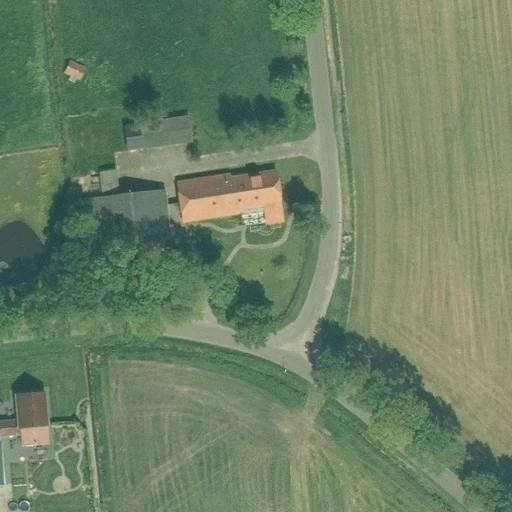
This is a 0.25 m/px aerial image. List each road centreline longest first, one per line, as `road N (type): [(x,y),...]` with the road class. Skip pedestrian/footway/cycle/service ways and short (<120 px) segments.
road 1 (unclassified): [(283,359),(317,301),(331,254),(334,207),(307,0)]
road 2 (unclassified): [(0,336),(107,324),(180,327),(283,359)]
road 3 (unclassified): [(481,511),(334,386),(283,359)]
